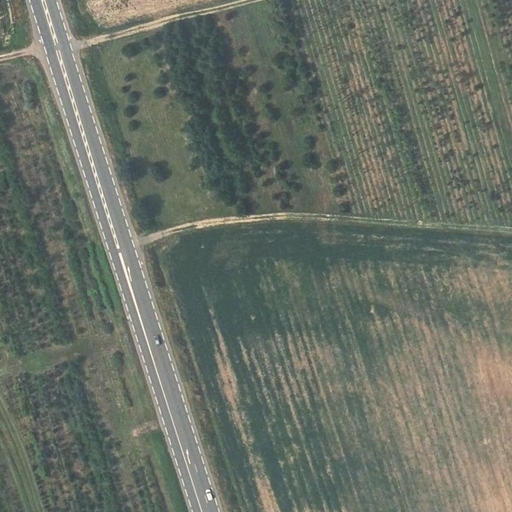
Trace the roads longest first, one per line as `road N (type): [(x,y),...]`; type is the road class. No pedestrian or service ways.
road 1 (primary): [(205,511),(42,0)]
road 2 (track): [(121,250),(173,230),(279,215),(511,232)]
road 3 (track): [(248,0),(0,57)]
